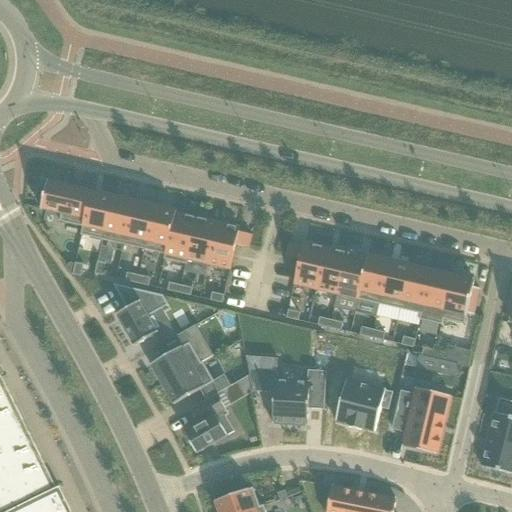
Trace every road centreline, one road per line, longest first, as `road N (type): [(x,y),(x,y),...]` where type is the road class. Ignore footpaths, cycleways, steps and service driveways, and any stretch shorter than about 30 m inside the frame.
road 1 (tertiary): [(511,173),(65,69),(25,52)]
road 2 (residential): [(89,109),(104,146),(127,164),(507,250)]
road 3 (tertiary): [(89,109),(511,207)]
road 4 (residential): [(153,500),(235,468),(315,461),(446,490)]
road 5 (residential): [(16,243),(12,316),(110,511)]
road 6 (residential): [(16,243),(153,500)]
